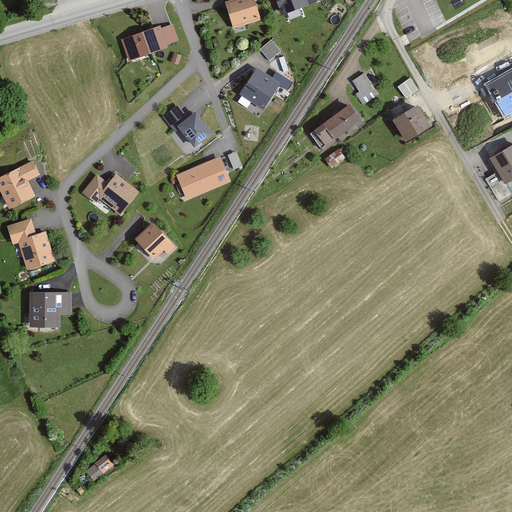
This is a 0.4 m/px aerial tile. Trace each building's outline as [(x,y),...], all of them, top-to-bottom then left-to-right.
[(259,0),(240,0),(230,3),(236,28),(265,21),(259,0)] [(310,0),(277,0),(282,15),(312,6),(310,0)] [(174,23),(124,39),(132,62),(181,45),(174,23)] [(261,47),(271,58),(282,49),(273,37),(261,47)] [(511,115),(511,67),(484,84),(505,120),(511,115)] [(283,84),(260,69),(243,94),(266,109),(283,84)] [(371,71),(355,76),(362,100),(377,96),(371,71)] [(407,95),(419,87),(412,76),(400,84),(407,95)] [(422,104),(395,119),(407,142),(434,128),(422,104)] [(180,105),(164,118),(176,135),(182,130),(196,150),(216,135),(202,113),(192,120),(180,105)] [(352,105),(309,132),(320,152),(363,124),(352,105)] [(336,166),(350,151),(342,143),(328,158),(336,166)] [(511,145),(492,157),(509,184),(511,182),(511,145)] [(222,158),(177,176),(187,201),(232,183),(222,158)] [(37,161),(0,178),(0,189),(11,212),(38,199),(31,183),(44,177),(37,161)] [(100,175),(86,192),(100,204),(103,200),(122,216),(141,194),(120,176),(112,185),(100,175)] [(35,221),(9,228),(14,246),(21,245),(28,272),(57,264),(49,235),(40,237),(35,221)] [(155,225),(137,241),(160,267),(178,250),(155,225)] [(73,282),(34,281),(33,328),(64,328),(64,316),(72,316),(73,282)] [(115,462),(109,454),(96,463),(102,472),(115,462)]
